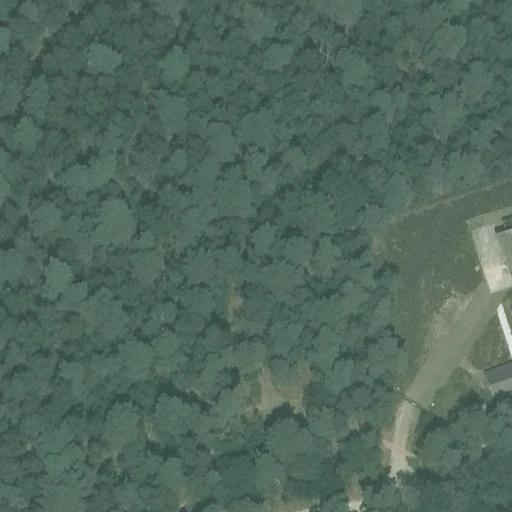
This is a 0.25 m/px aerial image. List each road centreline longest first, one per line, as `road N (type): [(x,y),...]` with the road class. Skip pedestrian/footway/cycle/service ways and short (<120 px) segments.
road 1 (track): [(490,287),(402,420),(395,459),(401,484),(421,497)]
road 2 (unclassified): [(511,472),(421,497),(317,511)]
